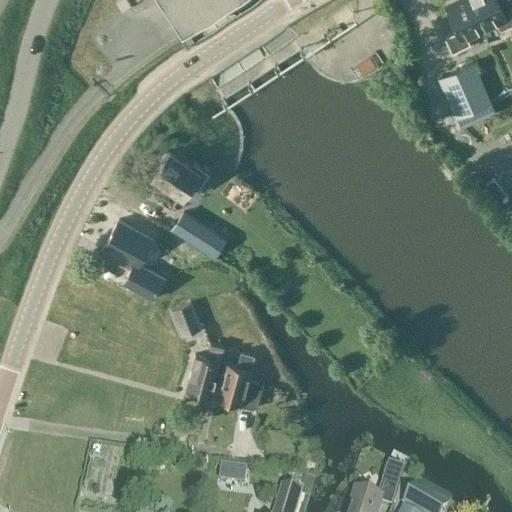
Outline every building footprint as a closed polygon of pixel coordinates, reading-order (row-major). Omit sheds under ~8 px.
[(162,0),(182,31),(229,0),(162,0)] [(458,32),(445,38),(451,52),(470,44),(467,37),(505,19),(508,27),(511,24),(511,0),(460,0),(446,7),(458,32)] [(473,61),(438,76),(454,115),(490,101),(473,61)] [(198,189),(209,172),(194,162),(191,166),(169,152),(152,178),(182,198),(191,184),(198,189)] [(188,240),(200,223),(183,212),(171,229),(188,240)] [(118,220),(101,249),(132,266),(122,283),(152,300),(163,279),(138,264),(152,239),(118,220)] [(213,253),(223,238),(202,224),(192,239),(213,253)] [(182,335),(201,328),(190,302),(172,310),(182,335)] [(210,396),(223,347),(210,344),(206,358),(195,354),(185,389),(210,396)] [(256,408),(263,384),(247,380),(254,356),(241,352),(237,366),(225,363),(216,397),(256,408)] [(390,508),(403,469),(388,463),(377,497),(355,490),(347,511),(378,511),(381,505),(390,508)] [(295,511),(301,492),(282,486),(274,511),(295,511)] [(443,511),(447,506),(413,486),(401,505),(403,506),(399,511),(443,511)]
